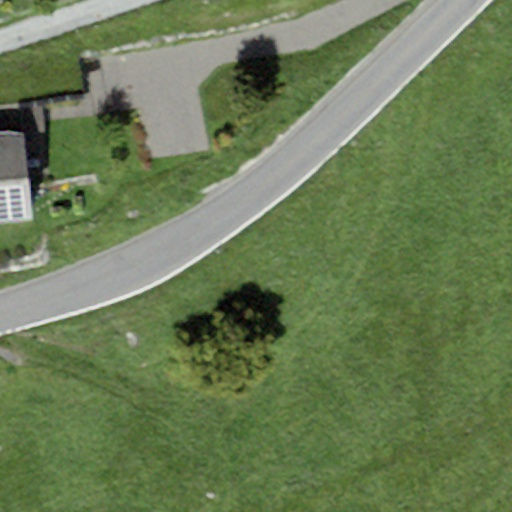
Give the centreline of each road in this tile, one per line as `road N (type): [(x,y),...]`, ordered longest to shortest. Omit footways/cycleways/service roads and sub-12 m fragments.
road 1 (residential): [(0,311),(136,267),(275,175),(459,0)]
road 2 (track): [(0,40),(122,0)]
